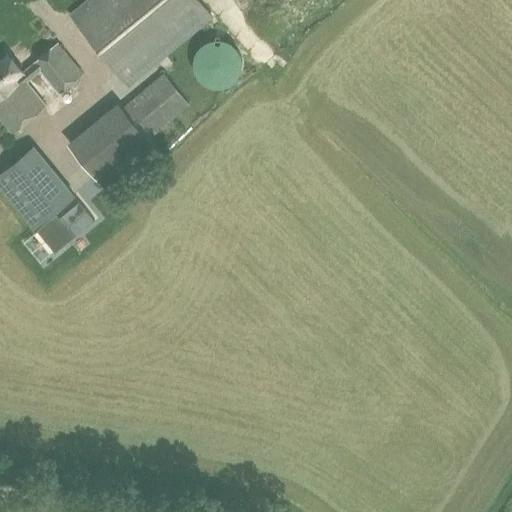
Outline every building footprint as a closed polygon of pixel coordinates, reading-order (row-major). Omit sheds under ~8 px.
[(88,0),(71,14),(129,84),(212,15),(199,0),(88,0)] [(194,67),(195,69),(196,71),(196,73),(198,75),(199,77),(200,78),(202,80),(203,81),(205,82),(207,83),(209,84),(213,86),(215,86),(217,86),(219,86),(221,86),(224,85),(226,85),(228,84),(230,83),(231,82),(233,81),(235,80),(236,78),(238,76),(239,75),(240,73),(241,71),(241,69),(242,67),(242,65),(243,63),(243,60),(242,58),(242,56),(241,54),(241,52),(240,50),(239,48),(237,47),(235,43),(233,42),(231,41),(227,39),(225,38),(223,38),(219,37),(217,37),(213,38),(211,38),(209,39),(205,41),(203,42),(201,44),(200,45),(199,47),(197,49),(196,50),(195,52),(195,54),(194,56),(194,59),(194,61),(194,63),(194,65),(194,67)] [(0,114),(13,130),(46,103),(27,80),(41,69),(60,92),(84,72),(58,42),(34,61),(35,62),(24,71),(8,51),(0,57),(0,114)] [(66,141),(108,192),(159,151),(148,138),(189,104),(162,71),(122,104),(117,99),(66,141)] [(0,172),(0,185),(35,227),(75,194),(34,144),(0,172)] [(96,215),(81,198),(60,214),(57,210),(39,225),(57,247),(96,215)]
